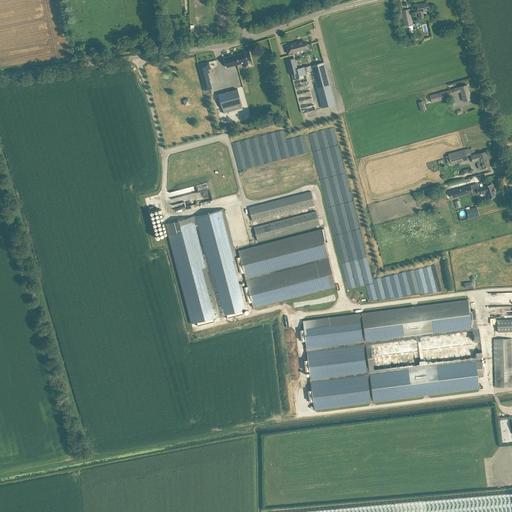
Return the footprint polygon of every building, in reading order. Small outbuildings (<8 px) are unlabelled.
[(429,10),(428,3),(421,4),(417,5),(418,12),(419,18),(424,17),(422,11),(429,10)] [(409,9),(402,11),(403,16),(404,25),(412,23),(409,9)] [(306,45),(305,41),(299,43),(298,42),(293,43),(286,45),(288,53),(303,50),(304,52),(310,50),(309,44),(306,45)] [(227,67),(252,60),(249,51),(224,57),(227,67)] [(294,58),(286,60),(290,74),(291,74),(293,79),(299,78),(299,76),(306,74),(304,67),(297,68),(294,58)] [(205,90),(211,89),(205,69),(210,68),(209,62),(198,65),(205,90)] [(324,62),(311,65),(315,81),(322,108),(335,104),(324,62)] [(459,87),(453,89),(453,92),(454,94),(461,92),(463,101),(466,100),(470,99),(469,93),(470,93),(467,85),(463,86),(459,87)] [(222,109),(241,104),(237,89),(218,94),(222,109)] [(431,103),(451,97),(449,90),(429,96),(431,103)] [(465,149),(448,154),(448,155),(451,163),(451,164),(468,160),(467,156),(470,154),(469,148),(465,149)] [(486,152),(471,156),(473,162),(477,161),(480,160),(481,164),(478,164),(479,168),(481,169),(486,168),(486,167),(489,166),(487,160),(488,160),(486,152)] [(450,166),(445,167),(448,177),(453,176),(450,166)] [(493,188),(492,183),(477,188),(479,194),(483,193),(484,196),(486,195),(488,199),(496,196),(494,191),(495,191),(494,188),(493,188)] [(452,198),(472,192),(470,185),(450,191),(452,198)] [(252,221),(315,205),(311,191),(249,207),(252,221)] [(469,219),(479,216),(477,207),(466,210),(469,219)] [(236,256),(224,208),(165,223),(191,323),(196,322),(197,326),(215,321),(214,317),(226,314),(227,318),(244,313),(243,310),(248,308),(241,278),(242,278),(241,273),(244,273),(247,285),(244,286),(248,303),(252,302),(253,307),(336,286),(321,229),(238,250),(240,255),(236,256)] [(258,241),(320,225),(316,211),(254,227),(258,241)] [(470,311),(468,299),(362,313),(373,402),(479,388),(478,377),(483,376),(481,359),(483,359),(482,357),(479,328),(478,329),(475,310),(470,311)] [(314,410),(371,403),(359,312),(303,320),(314,410)] [(497,332),(511,331),(511,319),(497,320),(497,332)] [(495,387),(511,386),(511,344),(511,338),(494,339),(495,387)] [(354,507),(297,511),(511,511),(511,492),(417,501),(354,507)]
